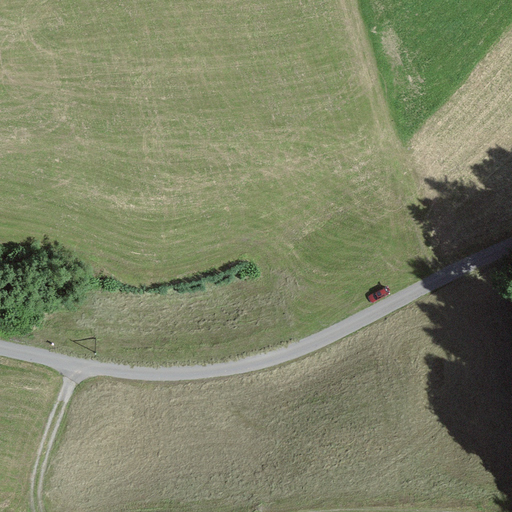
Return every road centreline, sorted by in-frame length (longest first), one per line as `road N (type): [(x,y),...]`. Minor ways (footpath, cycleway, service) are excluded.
road 1 (unclassified): [(511,246),(326,337),(254,363),(153,373),(0,348)]
road 2 (track): [(78,365),(39,466),(37,511)]
